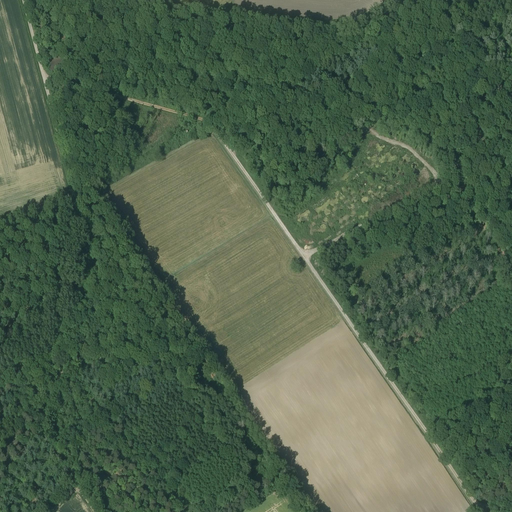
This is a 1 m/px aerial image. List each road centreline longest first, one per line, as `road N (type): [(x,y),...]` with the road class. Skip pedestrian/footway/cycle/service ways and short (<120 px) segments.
road 1 (track): [(511,497),(478,509),(209,123),(43,74)]
road 2 (track): [(182,511),(80,380),(96,241),(74,194)]
road 3 (unclassified): [(24,0),(74,194)]
